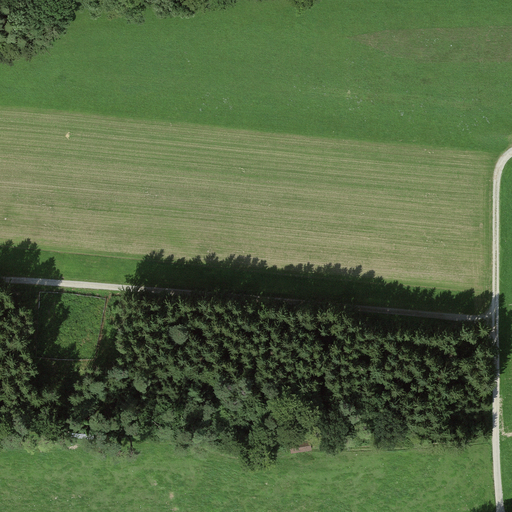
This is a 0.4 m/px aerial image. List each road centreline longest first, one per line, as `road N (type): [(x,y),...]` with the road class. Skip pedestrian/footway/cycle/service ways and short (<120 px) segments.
road 1 (track): [(0,279),(496,319)]
road 2 (track): [(502,511),(498,175),(511,153)]
